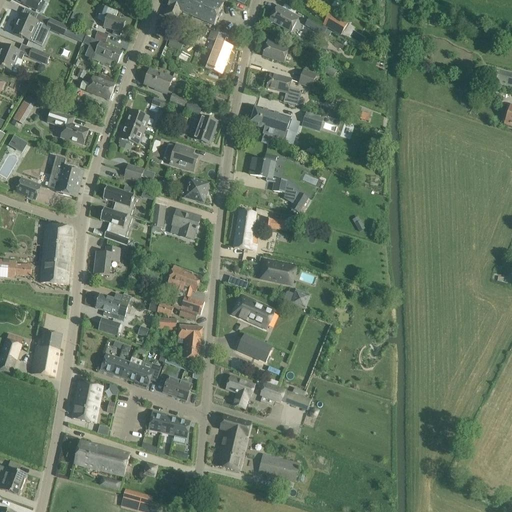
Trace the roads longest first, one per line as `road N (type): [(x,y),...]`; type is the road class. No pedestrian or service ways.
road 1 (residential): [(203,414),(223,187),(256,0)]
road 2 (unclassified): [(82,223),(155,0)]
road 3 (unclassified): [(39,511),(67,364)]
road 4 (residential): [(203,414),(67,364)]
road 5 (unclassified): [(67,364),(82,223)]
